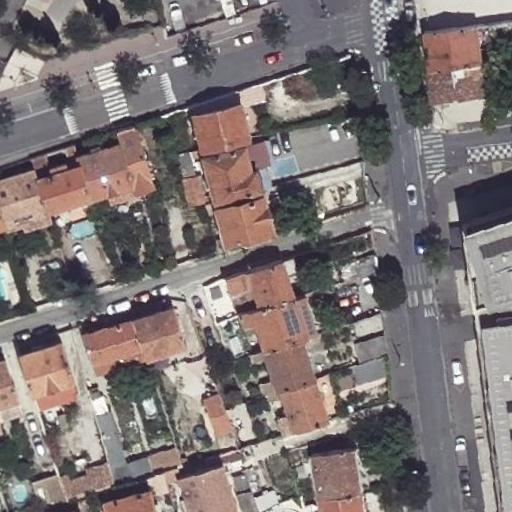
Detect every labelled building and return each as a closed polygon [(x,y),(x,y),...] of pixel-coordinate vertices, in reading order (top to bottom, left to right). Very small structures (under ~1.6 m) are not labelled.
[(511,0),(480,0),(482,19),(511,15),(511,0)] [(431,98),(490,94),(485,21),(426,24),(431,98)] [(234,90),(180,108),(181,111),(183,120),(194,118),(193,113),(236,102),(239,101),(239,102),(263,96),(260,82),(234,90)] [(193,113),(194,118),(199,141),(201,146),(232,138),(247,134),(239,102),(239,101),(236,102),(193,113)] [(134,125),(133,123),(115,129),(119,143),(131,183),(133,189),(151,183),(134,125)] [(201,146),(191,149),(193,159),(203,157),(202,155),(234,146),(232,138),(201,146)] [(262,139),(243,145),(248,162),(266,157),(262,139)] [(80,165),(90,197),(131,183),(119,143),(77,158),(80,165)] [(66,146),(70,160),(77,158),(73,144),(66,146)] [(202,155),(203,157),(214,199),(215,199),(261,186),(256,166),(249,168),(248,162),(243,145),(234,146),(202,155)] [(193,159),(191,149),(180,151),(181,159),(183,160),(188,175),(197,173),(193,159)] [(48,152),(30,158),(33,168),(37,178),(55,173),(53,165),(48,152)] [(55,173),(80,165),(77,158),(70,160),(53,165),(55,173)] [(47,212),(90,197),(80,165),(55,173),(37,178),(47,212)] [(0,178),(0,214),(3,226),(47,212),(37,178),(33,168),(0,178)] [(197,173),(188,175),(182,177),(188,202),(203,199),(197,173)] [(217,205),(218,210),(225,237),(225,241),(271,229),(262,194),(217,205)] [(511,196),(473,210),(484,297),(511,287),(511,196)] [(215,199),(214,199),(204,201),(207,213),(218,210),(217,205),(215,199)] [(3,226),(7,236),(50,222),(47,212),(3,226)] [(225,237),(214,239),(218,251),(227,248),(225,241),(225,237)] [(376,270),(374,252),(339,264),(344,280),(376,270)] [(293,296),(281,257),(247,268),(252,284),(259,306),(293,296)] [(247,268),(224,276),(229,291),(239,288),(252,284),(247,268)] [(511,287),(484,297),(486,312),(511,309),(511,287)] [(239,288),(229,291),(237,313),(245,311),(239,288)] [(302,293),(293,296),(304,336),(314,333),(302,293)] [(245,311),(237,313),(242,325),(254,322),(257,331),(260,341),(263,349),(300,337),(304,336),(293,296),(259,306),(245,311)] [(173,306),(134,318),(143,346),(146,355),(185,343),(173,306)] [(511,511),(511,309),(486,312),(508,511),(511,511)] [(143,346),(134,318),(83,334),(92,363),(143,346)] [(254,322),(242,325),(244,334),(257,331),(254,322)] [(387,355),(384,334),(353,344),(358,363),(387,355)] [(312,378),(300,337),(263,349),(274,384),(276,389),(280,388),(312,378)] [(62,340),(20,354),(33,393),(72,380),(75,379),(62,340)] [(95,372),(146,355),(143,346),(92,363),(95,372)] [(0,405),(19,400),(6,359),(0,360),(0,405)] [(264,387),(258,373),(246,376),(251,392),(264,387)] [(322,375),(312,378),(315,384),(323,381),(322,375)] [(315,384),(312,378),(280,388),(285,405),(293,431),(326,421),(315,384)] [(33,393),(36,403),(76,390),(72,380),(33,393)] [(276,389),(274,384),(264,387),(266,392),(276,389)] [(213,435),(231,428),(219,394),(202,399),(213,435)] [(0,430),(2,430),(0,420),(0,418),(23,411),(19,400),(0,405),(0,430)] [(113,469),(118,486),(154,475),(148,456),(127,463),(110,405),(95,410),(110,460),(113,469)] [(293,431),(285,405),(272,408),(281,435),(284,434),(293,431)] [(148,456),(154,475),(156,475),(164,472),(177,467),(185,465),(182,458),(176,442),(169,444),(170,449),(148,456)] [(230,451),(238,448),(236,442),(228,445),(230,451)] [(322,499),(363,492),(356,447),(315,454),(322,499)] [(228,460),(242,456),(239,448),(238,448),(230,451),(226,452),(228,460)] [(186,465),(192,463),(190,456),(182,458),(185,465),(186,465)] [(68,502),(90,495),(94,494),(118,486),(113,469),(110,460),(86,468),(88,474),(62,482),(68,502)] [(304,461),(292,463),(297,483),(310,481),(304,461)] [(180,476),(181,479),(190,511),(235,511),(238,511),(223,463),(189,474),(180,476)] [(185,465),(177,467),(180,476),(189,474),(186,465),(185,465)] [(164,472),(167,483),(181,479),(180,476),(177,467),(164,472)] [(234,476),(238,491),(251,487),(246,471),(234,476)] [(164,472),(156,475),(158,485),(167,483),(164,472)] [(33,481),(42,511),(68,502),(62,482),(59,473),(33,481)] [(310,481),(297,483),(304,509),(316,505),(310,481)] [(242,511),(258,511),(251,487),(238,491),(236,491),(242,511)] [(107,511),(157,511),(151,489),(105,502),(107,511)] [(366,511),(363,492),(322,499),(323,504),(324,511),(366,511)]
